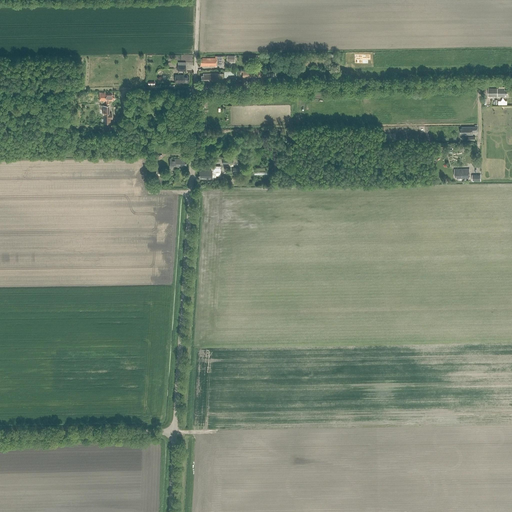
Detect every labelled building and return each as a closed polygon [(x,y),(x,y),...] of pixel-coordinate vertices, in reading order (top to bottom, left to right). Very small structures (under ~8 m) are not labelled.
[(202,64),(202,66),(217,66),(217,65),(221,65),(221,57),(221,56),(217,56),(215,56),(215,59),(202,58),(202,60),(201,60),(201,64),(202,64)] [(203,83),(223,83),(223,74),(203,74),(203,76),(201,76),(201,81),(203,81),(203,83)] [(189,82),(189,77),(188,77),(188,75),(175,75),(175,83),(188,83),(188,82),(189,82)] [(112,99),(114,99),(114,95),(112,95),(112,93),(100,93),(100,101),(106,101),(106,104),(109,104),(109,101),(112,101),(112,99)] [(184,166),(186,165),(186,161),(186,159),(170,159),(170,168),(184,167),(184,166)] [(220,173),(221,173),(221,166),(214,166),(214,167),(212,167),(212,171),(199,171),(199,177),(201,177),(201,179),(216,179),(216,176),(220,176),(220,173)] [(456,179),(469,178),(469,169),(454,169),(455,177),(456,177),(456,179)]
